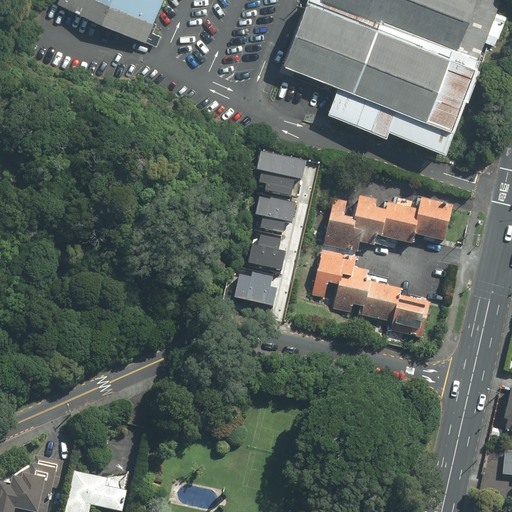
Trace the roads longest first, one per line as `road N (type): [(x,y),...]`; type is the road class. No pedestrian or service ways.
road 1 (residential): [(0,429),(233,332),(470,384)]
road 2 (primary): [(504,242),(470,384)]
road 3 (primary): [(470,384),(442,511)]
